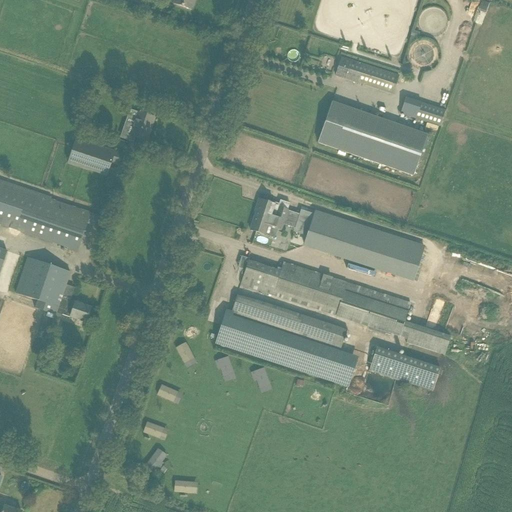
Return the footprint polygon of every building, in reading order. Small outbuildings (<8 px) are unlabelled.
[(175,0),(174,5),(191,11),(194,0),(175,0)] [(398,77),(351,62),(341,59),(339,66),(348,69),(345,80),(392,95),(398,77)] [(417,120),(439,127),(445,112),(422,104),(422,103),(405,98),(400,115),(417,120)] [(412,176),(426,136),(332,103),(318,144),(412,176)] [(146,141),(154,119),(138,113),(131,111),(129,117),(129,118),(134,120),(129,136),(130,136),(137,138),(146,141)] [(118,166),(122,154),(106,149),(105,152),(75,141),(67,164),(106,177),(110,163),(118,166)] [(90,214),(51,201),(0,183),(0,225),(68,248),(77,252),(88,221),(95,223),(98,216),(90,214)] [(427,252),(300,211),(299,215),(279,208),(279,207),(258,200),(254,212),(256,212),(250,231),(259,234),(264,235),(268,224),(281,228),(282,225),(294,229),(290,243),(293,245),(301,247),(417,285),(418,280),(426,257),(427,252)] [(26,259),(15,294),(37,301),(34,309),(54,316),(50,328),(57,330),(61,315),(71,318),(76,320),(85,323),(90,308),(74,303),(74,304),(61,299),(70,273),(60,270),(26,259)] [(248,262),(240,286),(249,289),(399,337),(407,339),(405,344),(443,356),(450,337),(403,323),(409,304),(389,297),(389,298),(292,267),(283,264),(280,272),(248,262)] [(360,355),(227,309),(215,343),(348,389),(360,355)] [(186,369),(197,363),(185,342),(175,348),(186,369)] [(376,348),(369,372),(432,393),(440,369),(376,348)] [(229,357),(217,360),(222,382),(234,379),(229,357)] [(260,394),(272,389),(264,368),(252,372),(260,394)] [(297,380),(295,386),(302,388),(304,382),(297,380)] [(178,405),(183,394),(161,384),(156,395),(178,405)] [(164,441),(169,430),(147,421),(142,433),(164,441)] [(0,477),(0,511),(20,511),(4,506),(4,507),(0,505),(0,480),(1,477),(0,477)] [(173,493),(196,494),(197,482),(174,481),(173,493)]
